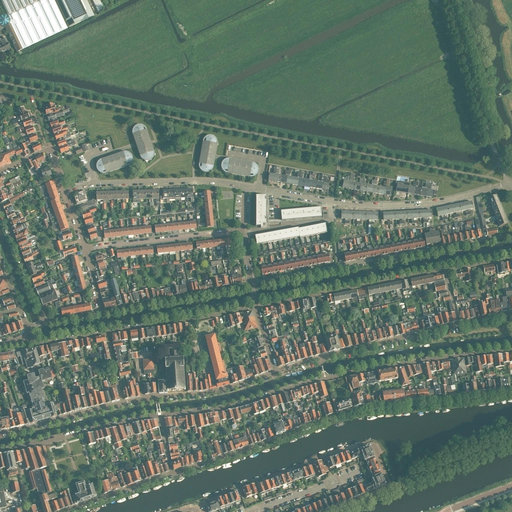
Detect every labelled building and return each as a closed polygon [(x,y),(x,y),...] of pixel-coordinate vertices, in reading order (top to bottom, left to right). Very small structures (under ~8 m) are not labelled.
[(0,15),(0,24),(4,26),(16,52),(67,28),(67,27),(68,26),(68,27),(80,21),(70,0),(59,0),(56,1),(57,2),(55,3),(55,2),(48,5),(46,2),(31,9),(30,5),(8,15),(3,14),(0,15)] [(90,3),(95,13),(100,11),(95,0),(90,3)] [(0,53),(10,48),(7,42),(7,41),(5,36),(0,38),(0,53)] [(45,107),(43,107),(44,110),(45,110),(46,114),(51,112),(51,113),(58,111),(58,108),(54,109),(52,103),(46,105),(47,107),(45,107)] [(17,118),(11,120),(13,124),(17,123),(17,122),(22,121),(22,119),(29,116),(28,114),(28,113),(28,112),(27,112),(27,111),(24,112),(22,106),(17,108),(19,114),(17,114),(16,116),(17,118)] [(51,113),(46,115),(48,120),(56,118),(55,115),(56,115),(56,116),(61,114),(63,114),(62,110),(60,111),(58,111),(51,113)] [(22,121),(20,121),(22,125),(23,124),(24,127),(32,124),(31,121),(31,120),(31,119),(30,119),(29,118),(22,121)] [(56,119),(48,121),(49,125),(50,125),(51,127),(58,124),(59,125),(61,124),(64,123),(63,120),(57,122),(56,119)] [(52,128),(51,129),(52,130),(53,133),(63,130),(63,131),(65,130),(70,128),(69,125),(62,128),(61,124),(59,125),(51,128),(52,128)] [(32,125),(24,128),(25,131),(26,134),(26,133),(27,134),(34,131),(34,130),(34,128),(33,128),(32,125)] [(132,130),(132,131),(132,132),(132,134),(133,133),(136,141),(137,145),(141,155),(139,155),(140,156),(141,157),(141,158),(142,159),(143,159),(144,160),(146,160),(147,160),(148,159),(149,159),(150,158),(151,158),(151,157),(152,156),(152,155),(152,153),(152,152),(152,151),(149,143),(149,141),(145,130),(143,131),(142,127),(143,127),(142,126),(141,125),(140,125),(139,125),(137,125),(136,125),(135,126),(134,126),(133,127),(133,128),(132,129),(132,130)] [(61,131),(54,134),(56,139),(63,137),(63,138),(64,138),(70,135),(69,132),(67,133),(65,130),(63,131),(61,131)] [(35,133),(27,136),(30,142),(37,139),(35,133)] [(203,142),(200,162),(201,163),(201,166),(200,167),(200,168),(201,169),(202,170),(203,170),(204,171),(205,171),(206,171),(207,171),(208,171),(209,170),(210,170),(211,169),(212,168),(212,167),(213,166),(211,166),(213,159),(214,153),(215,143),(217,143),(217,142),(217,141),(216,140),(216,139),(215,138),(215,137),(214,137),(213,136),(212,136),(211,135),(210,135),(208,136),(207,136),(206,136),(206,137),(205,138),(206,139),(205,142),(203,142)] [(63,138),(56,141),(58,146),(64,144),(64,145),(66,144),(74,141),(73,140),(72,139),(68,141),(66,142),(64,139),(64,138),(63,138)] [(64,145),(59,147),(60,153),(65,151),(65,152),(66,152),(68,152),(68,151),(68,150),(67,147),(74,144),(75,143),(74,141),(66,144),(64,145)] [(24,143),(19,145),(20,146),(22,151),(24,156),(28,155),(27,154),(29,153),(27,148),(26,145),(24,143)] [(30,144),(26,145),(27,148),(31,146),(34,151),(41,148),(38,143),(33,145),(31,143),(30,144)] [(14,148),(13,148),(15,153),(16,154),(22,151),(20,146),(17,147),(14,148)] [(0,154),(0,167),(11,162),(10,162),(8,157),(15,153),(13,148),(13,149),(9,151),(0,154)] [(96,164),(96,166),(96,167),(97,168),(97,169),(98,170),(99,170),(100,171),(101,171),(102,172),(102,171),(106,169),(106,171),(126,164),(125,163),(129,161),(129,162),(130,161),(131,160),(131,159),(131,158),(131,157),(131,156),(131,155),(130,154),(129,153),(129,152),(128,152),(127,151),(126,151),(124,151),(123,151),(122,151),(123,153),(101,160),(101,159),(100,159),(99,160),(98,161),(97,161),(97,162),(96,163),(96,164)] [(36,160),(31,162),(34,167),(34,168),(35,169),(40,167),(37,163),(44,159),(42,154),(35,157),(36,160)] [(221,164),(221,165),(221,166),(222,167),(222,168),(223,169),(224,170),(224,169),(228,170),(228,171),(248,175),(248,173),(252,174),(253,175),(254,174),(255,174),(256,173),(256,172),(257,171),(257,170),(257,169),(257,167),(257,166),(256,165),(256,164),(255,163),(254,163),(253,162),(252,162),(251,163),(229,159),(229,158),(228,158),(227,158),(226,158),(225,159),(224,160),(223,160),(222,161),(222,162),(221,164)] [(30,159),(26,161),(29,168),(32,168),(33,170),(33,171),(34,173),(36,172),(36,171),(35,169),(34,168),(34,167),(31,162),(30,159)] [(269,172),(267,180),(273,181),(276,168),(276,166),(273,165),(273,168),(272,171),(272,173),(269,172)] [(40,167),(35,169),(36,171),(36,172),(37,173),(40,172),(40,173),(41,172),(43,177),(51,174),(48,167),(42,170),(40,167)] [(281,174),(279,182),(285,183),(288,170),(285,170),(284,175),(281,174)] [(293,177),(291,184),(297,185),(299,173),(297,172),(296,177),(293,177)] [(317,181),(315,188),(321,189),(324,173),(321,173),(321,176),(320,181),(317,181)] [(305,179),(303,186),(309,187),(311,175),(309,174),(308,179),(305,179)] [(9,181),(5,183),(6,186),(10,184),(11,184),(19,180),(17,176),(14,177),(8,180),(9,181)] [(341,179),(339,184),(342,186),(342,187),(348,188),(350,177),(347,176),(346,180),(341,179)] [(355,182),(354,189),(360,190),(362,177),(359,177),(358,182),(355,182)] [(385,187),(384,194),(390,195),(390,192),(392,192),(393,186),(391,186),(388,185),(388,182),(389,179),(386,178),(386,182),(385,185),(385,187)] [(52,181),(45,183),(47,189),(55,186),(53,180),(52,181)] [(420,187),(419,195),(425,196),(427,183),(425,183),(424,186),(421,186),(420,187)] [(55,186),(47,189),(49,195),(57,192),(55,186)] [(162,193),(159,193),(160,200),(163,200),(163,198),(166,198),(166,202),(169,202),(169,198),(168,198),(168,190),(162,190),(162,193)] [(7,193),(0,195),(0,198),(1,201),(8,198),(13,196),(10,191),(7,193)] [(13,196),(8,198),(10,202),(24,195),(23,194),(22,191),(20,192),(13,196)] [(57,192),(49,195),(51,201),(59,198),(57,192)] [(82,193),(75,195),(78,202),(81,201),(83,205),(80,206),(81,209),(82,208),(87,206),(85,201),(82,193)] [(491,193),(486,195),(487,198),(488,197),(490,203),(498,200),(496,194),(492,196),(491,193)] [(261,195),(256,195),(256,225),(260,225),(260,227),(265,227),(265,224),(266,224),(266,195),(261,195)] [(51,201),(50,201),(52,207),(60,204),(58,198),(59,198),(51,201)] [(490,203),(488,204),(489,206),(491,205),(492,209),(500,205),(498,200),(490,203)] [(466,201),(436,207),(439,219),(445,217),(448,217),(459,214),(462,214),(468,212),(468,210),(466,201)] [(10,202),(3,205),(6,213),(8,212),(13,210),(10,202)] [(60,204),(52,207),(54,213),(62,210),(60,204)] [(500,205),(492,209),(494,214),(502,211),(500,205)] [(320,206),(281,210),(281,220),(321,216),(320,206)] [(89,210),(81,213),(83,218),(91,216),(90,212),(95,210),(95,207),(88,209),(89,210)] [(430,207),(399,210),(400,220),(400,222),(407,222),(410,221),(421,220),(424,220),(431,220),(430,207)] [(62,210),(54,213),(56,218),(64,215),(62,210)] [(342,220),(342,222),(349,222),(351,222),(363,223),(366,223),(373,223),(373,220),(373,211),(343,210),(342,220)] [(13,211),(6,214),(8,219),(9,218),(10,220),(17,216),(16,215),(16,214),(15,215),(13,211)] [(502,211),(494,214),(497,220),(505,217),(502,211)] [(64,215),(56,218),(59,224),(66,221),(64,215)] [(91,216),(83,218),(85,224),(92,221),(91,216)] [(8,220),(11,227),(16,225),(15,222),(19,221),(20,223),(25,221),(24,217),(19,219),(17,217),(8,220)] [(505,217),(497,220),(499,225),(507,222),(505,217)] [(66,221),(59,224),(61,230),(68,227),(66,221)] [(11,228),(14,234),(26,228),(27,228),(25,222),(19,225),(11,228)] [(482,225),(481,225),(482,231),(486,230),(487,235),(497,233),(496,227),(486,229),(485,224),(482,225)] [(88,227),(86,227),(88,233),(95,231),(93,225),(88,227)] [(457,226),(455,227),(457,241),(463,240),(461,232),(458,233),(457,226)] [(428,232),(424,233),(426,244),(439,241),(440,241),(439,237),(438,237),(437,230),(432,231),(432,229),(434,229),(434,227),(429,228),(426,228),(426,230),(428,230),(428,232)] [(26,228),(14,234),(16,239),(23,236),(29,233),(27,231),(26,228)] [(445,228),(442,228),(445,243),(451,242),(449,235),(448,231),(445,231),(445,228)] [(59,235),(58,235),(59,240),(59,241),(60,241),(72,237),(70,231),(69,231),(67,232),(61,234),(59,235)] [(95,231),(88,233),(90,239),(97,237),(95,231)] [(26,238),(17,243),(19,246),(20,250),(28,247),(30,246),(32,245),(37,243),(35,236),(26,240),(26,238)] [(59,240),(54,242),(55,245),(57,251),(63,249),(60,241),(59,241),(59,240)] [(28,247),(20,250),(23,256),(31,253),(35,251),(35,252),(35,251),(35,249),(32,250),(30,246),(28,247)] [(74,246),(62,250),(64,256),(68,255),(68,254),(76,251),(74,246)] [(31,253),(23,256),(23,257),(25,262),(29,260),(33,259),(31,256),(40,252),(39,249),(35,251),(35,252),(35,251),(31,253)] [(29,260),(25,262),(26,264),(28,270),(40,265),(41,264),(44,263),(43,262),(41,263),(41,262),(33,265),(32,261),(30,262),(29,260)] [(498,263),(495,263),(495,264),(497,273),(499,273),(504,272),(503,262),(498,263)] [(488,264),(483,265),(484,273),(489,272),(490,271),(491,274),(494,273),(493,264),(493,263),(489,264),(488,264)] [(40,265),(28,270),(30,276),(36,273),(35,270),(41,267),(40,265)] [(95,272),(93,272),(96,281),(103,279),(101,276),(103,275),(102,272),(106,271),(106,268),(101,269),(101,270),(95,272)] [(460,271),(455,272),(456,277),(459,277),(459,278),(461,278),(461,277),(465,276),(466,281),(472,280),(470,268),(464,268),(464,269),(459,269),(460,271)] [(40,272),(31,276),(33,282),(42,279),(41,275),(45,274),(43,271),(40,272)] [(442,272),(432,274),(433,281),(434,285),(444,283),(442,272)] [(226,273),(218,274),(220,286),(222,286),(229,285),(227,278),(226,273)] [(218,274),(211,275),(214,287),(219,286),(220,286),(218,274)] [(0,278),(0,295),(9,292),(6,284),(4,277),(3,277),(0,278)] [(115,278),(109,280),(109,281),(111,286),(111,288),(114,297),(116,305),(122,304),(120,295),(119,290),(115,278)] [(407,279),(401,281),(403,291),(408,290),(409,291),(412,291),(411,286),(410,278),(407,279)] [(42,279),(33,282),(35,288),(50,282),(51,282),(51,281),(50,281),(49,279),(44,282),(42,279)] [(181,284),(178,285),(178,286),(180,294),(187,292),(185,284),(184,279),(182,279),(181,280),(181,281),(181,282),(181,284)] [(191,283),(188,283),(190,291),(193,290),(193,291),(198,290),(196,279),(190,280),(191,283)] [(211,279),(203,281),(204,284),(205,284),(206,289),(214,287),(212,281),(211,279)] [(105,280),(97,282),(98,288),(103,286),(103,287),(107,286),(106,283),(105,280)] [(50,282),(35,288),(36,291),(38,295),(53,289),(51,285),(56,283),(56,281),(51,283),(50,282)] [(203,281),(197,282),(199,290),(206,289),(205,284),(204,284),(203,281)] [(174,282),(171,283),(172,286),(172,290),(173,295),(180,294),(178,286),(178,285),(174,286),(174,282)] [(132,289),(131,289),(132,293),(134,302),(139,301),(137,291),(136,289),(135,283),(132,284),(131,284),(132,289)] [(434,285),(435,291),(445,288),(444,283),(434,285)] [(129,284),(124,285),(125,291),(129,303),(134,302),(131,293),(130,290),(129,284)] [(169,287),(164,288),(165,296),(172,295),(171,290),(172,290),(172,286),(169,287)] [(365,287),(356,289),(358,299),(367,297),(365,287)] [(53,289),(38,295),(42,305),(57,298),(54,289),(53,289)] [(122,289),(119,290),(120,295),(122,304),(129,303),(125,291),(123,292),(122,289)] [(142,290),(137,291),(139,301),(145,300),(142,290)] [(103,294),(101,295),(102,300),(104,307),(110,306),(108,298),(108,296),(104,297),(103,294)] [(331,294),(326,295),(329,306),(331,305),(332,310),(336,309),(335,305),(334,305),(331,294)] [(2,300),(1,300),(3,305),(4,304),(4,305),(11,302),(11,303),(13,303),(13,302),(11,296),(2,299),(2,300)] [(506,296),(499,297),(499,298),(499,302),(500,311),(508,310),(507,301),(506,296)] [(108,298),(110,306),(116,305),(114,297),(108,298)] [(314,297),(308,299),(310,308),(316,306),(316,308),(318,319),(322,318),(317,298),(315,299),(314,297)] [(308,299),(300,300),(302,309),(310,308),(308,299)] [(447,313),(449,322),(456,321),(453,311),(451,303),(450,299),(448,299),(450,310),(451,312),(447,313)] [(484,301),(478,302),(481,315),(487,314),(484,301)] [(293,302),(283,304),(285,312),(292,310),(292,312),(295,311),(294,310),(293,302)] [(283,304),(277,305),(278,314),(279,314),(279,317),(285,316),(284,313),(283,304)] [(275,305),(268,307),(270,314),(271,319),(271,318),(272,320),(275,319),(275,318),(278,317),(275,305)] [(440,307),(436,308),(437,312),(438,312),(438,313),(437,313),(440,324),(444,323),(441,310),(440,308),(440,307)] [(446,308),(441,310),(444,323),(449,322),(447,313),(447,312),(446,308)] [(252,310),(239,313),(242,322),(241,322),(244,330),(257,327),(252,310)] [(429,312),(423,314),(424,318),(424,320),(426,328),(433,326),(431,317),(430,314),(429,312)] [(239,313),(233,314),(236,324),(241,322),(242,322),(239,313)] [(433,313),(430,314),(431,317),(433,326),(439,324),(436,315),(437,315),(436,314),(434,315),(433,313)] [(226,315),(223,316),(225,323),(226,323),(227,327),(229,327),(235,325),(232,314),(226,315)] [(416,319),(409,321),(411,331),(419,329),(417,322),(416,319)] [(363,320),(360,321),(361,327),(362,327),(362,329),(363,329),(363,330),(365,342),(370,341),(367,328),(365,328),(363,320)] [(21,321),(15,322),(17,331),(23,329),(21,321)] [(402,324),(397,325),(398,325),(400,334),(405,333),(405,332),(406,332),(411,331),(409,321),(402,323),(403,324),(402,324)] [(15,322),(9,324),(11,332),(17,331),(15,322)] [(387,322),(383,323),(384,327),(387,337),(393,335),(391,326),(388,327),(387,322)] [(3,328),(0,329),(2,335),(5,334),(11,332),(9,324),(2,326),(3,328)] [(369,328),(367,328),(370,341),(376,339),(374,330),(370,331),(369,328)] [(137,330),(129,331),(130,337),(131,339),(138,338),(137,330)] [(352,330),(350,331),(351,335),(353,345),(358,344),(356,335),(356,333),(353,334),(352,330)] [(345,331),(342,332),(343,337),(346,347),(351,345),(349,335),(346,336),(345,331)] [(116,332),(111,333),(114,347),(120,346),(121,349),(120,349),(121,351),(126,350),(125,345),(122,345),(120,332),(116,333),(116,332)] [(319,332),(316,333),(318,345),(319,345),(321,353),(327,352),(325,343),(322,344),(319,332)] [(325,332),(323,333),(324,338),(328,351),(340,348),(338,339),(337,336),(337,335),(336,334),(335,334),(326,337),(325,332)] [(217,333),(205,336),(214,373),(216,380),(216,381),(215,382),(217,387),(229,384),(229,383),(227,377),(228,376),(227,374),(226,369),(217,333)] [(259,335),(250,338),(251,341),(252,343),(255,342),(257,347),(263,345),(259,335)] [(311,337),(309,337),(309,340),(310,342),(314,355),(320,353),(317,343),(315,336),(311,337)] [(77,339),(71,340),(71,341),(72,345),(73,348),(79,347),(77,340),(77,339)] [(284,340),(279,342),(280,347),(279,347),(282,356),(285,363),(290,362),(288,351),(286,347),(284,340)] [(295,340),(291,341),(293,348),(296,360),(301,359),(301,358),(298,347),(297,344),(296,344),(295,340)] [(65,342),(58,343),(60,356),(61,357),(69,355),(67,346),(70,345),(71,351),(74,351),(73,348),(72,345),(71,341),(65,342)] [(99,349),(98,349),(98,350),(102,349),(107,348),(105,341),(101,342),(101,346),(98,347),(99,349)] [(304,342),(297,344),(298,347),(301,358),(308,357),(304,343),(304,342)] [(306,343),(304,343),(308,357),(314,355),(310,342),(306,343)] [(58,343),(49,345),(50,351),(54,351),(56,350),(56,351),(57,353),(58,357),(60,356),(58,343)] [(43,345),(36,347),(39,355),(40,361),(41,360),(43,360),(42,358),(46,357),(45,354),(43,345)] [(49,345),(43,345),(45,354),(47,354),(48,359),(52,358),(50,351),(49,345)] [(18,351),(16,352),(17,357),(19,356),(22,364),(25,363),(27,368),(34,366),(34,365),(40,363),(35,347),(22,351),(22,350),(18,351)] [(169,358),(164,358),(165,368),(165,372),(166,379),(166,380),(166,390),(167,390),(168,390),(175,389),(177,389),(184,389),(185,389),(184,366),(183,362),(183,357),(178,357),(178,348),(173,348),(171,348),(168,349),(169,358)] [(13,351),(7,352),(8,360),(13,359),(14,363),(15,362),(16,365),(18,364),(16,359),(13,351)] [(277,351),(274,352),(276,358),(278,366),(285,363),(282,356),(280,357),(279,354),(278,354),(277,351)] [(502,353),(493,354),(494,366),(503,365),(503,362),(502,353)] [(119,354),(115,355),(117,363),(122,362),(123,363),(128,362),(128,360),(124,361),(124,360),(123,360),(123,356),(120,356),(119,354)] [(253,365),(250,366),(254,375),(259,373),(260,373),(254,359),(253,356),(250,357),(253,365)] [(479,356),(473,356),(476,371),(482,370),(479,356)] [(260,357),(254,359),(260,373),(265,371),(261,360),(260,357)] [(464,357),(450,359),(452,374),(456,373),(456,374),(466,373),(465,365),(464,357)] [(261,360),(265,371),(271,369),(267,358),(261,360)] [(153,359),(142,359),(143,369),(144,369),(144,373),(146,373),(148,373),(150,373),(156,372),(155,359),(153,359)] [(448,359),(442,360),(443,369),(443,371),(443,372),(446,372),(445,368),(450,368),(448,359)] [(435,361),(428,362),(430,371),(436,370),(437,370),(435,361)] [(122,362),(117,363),(119,371),(122,371),(122,370),(121,368),(124,368),(123,366),(129,365),(128,362),(123,363),(122,362)] [(428,362),(422,363),(424,374),(425,380),(432,379),(431,377),(430,371),(428,362)] [(422,363),(410,365),(413,375),(422,372),(422,375),(424,374),(422,363)] [(242,365),(234,368),(235,372),(238,381),(246,378),(244,369),(242,365)] [(410,365),(404,366),(407,377),(413,375),(410,365)] [(25,405),(19,407),(24,424),(30,423),(31,423),(35,422),(36,422),(36,421),(57,415),(56,414),(55,411),(56,410),(54,404),(53,404),(53,403),(52,401),(47,403),(48,404),(45,405),(46,406),(45,407),(42,399),(44,398),(41,388),(44,387),(43,383),(42,383),(42,380),(52,377),(51,377),(49,370),(49,369),(48,366),(45,367),(46,370),(44,371),(43,369),(38,370),(40,376),(35,377),(34,373),(26,375),(28,380),(23,381),(26,393),(29,393),(32,402),(33,402),(34,405),(31,406),(31,407),(27,409),(26,407),(25,405)] [(403,366),(396,367),(397,372),(401,386),(409,383),(408,380),(403,367),(403,366)] [(234,368),(227,370),(228,374),(229,374),(230,375),(232,382),(232,383),(238,381),(235,372),(234,368)] [(247,368),(244,369),(246,378),(253,376),(250,368),(248,369),(247,368)] [(366,384),(378,382),(376,376),(375,371),(364,373),(365,378),(366,384)] [(362,373),(357,374),(359,386),(363,386),(366,385),(366,384),(365,378),(364,378),(362,373)] [(357,374),(350,376),(351,381),(353,388),(357,387),(358,390),(360,390),(359,386),(357,374)] [(502,379),(496,379),(497,388),(503,387),(503,386),(508,386),(508,385),(507,376),(502,377),(502,379)] [(134,378),(132,379),(135,396),(140,395),(138,385),(137,383),(135,383),(134,378)] [(442,385),(439,385),(441,394),(448,394),(445,378),(441,379),(442,385)] [(109,379),(106,380),(107,386),(108,388),(111,401),(113,401),(119,399),(116,388),(115,384),(111,385),(109,379)] [(131,380),(126,381),(127,382),(130,397),(135,396),(132,379),(131,379),(131,380)] [(434,379),(432,379),(433,383),(433,386),(435,394),(440,394),(438,385),(437,385),(436,382),(436,379),(434,379)] [(106,380),(103,381),(106,393),(104,393),(106,402),(111,401),(108,388),(107,386),(106,380)] [(166,380),(158,380),(159,392),(167,392),(167,390),(166,390),(166,380)] [(323,381),(316,383),(319,395),(320,397),(327,395),(323,381)] [(88,394),(84,395),(85,397),(87,407),(88,407),(94,406),(94,405),(90,389),(90,387),(89,382),(86,383),(87,386),(86,386),(87,393),(88,393),(88,394)] [(71,397),(74,411),(82,409),(78,395),(76,388),(76,385),(75,383),(71,385),(72,390),(71,390),(72,393),(74,392),(74,394),(76,393),(76,396),(71,397)] [(363,386),(359,386),(360,390),(363,404),(371,403),(369,396),(368,393),(364,394),(363,390),(364,389),(363,386)] [(76,388),(78,395),(82,409),(87,407),(85,397),(82,397),(81,395),(84,394),(83,387),(82,387),(76,388)] [(299,388),(292,390),(294,397),(295,396),(295,398),(301,397),(301,396),(299,388)] [(63,391),(61,391),(64,401),(65,401),(65,403),(64,403),(67,412),(67,413),(74,411),(71,397),(69,389),(63,391)] [(97,396),(96,390),(93,391),(92,389),(90,389),(94,405),(99,404),(97,396)] [(403,389),(396,389),(397,395),(399,394),(399,399),(405,399),(403,389)] [(98,390),(96,390),(97,396),(99,404),(105,403),(103,395),(103,392),(99,393),(98,390)] [(292,390),(287,391),(290,402),(293,401),(294,404),(296,403),(295,398),(294,397),(292,390)] [(353,391),(350,392),(351,399),(353,406),(363,404),(360,390),(358,390),(353,391)] [(381,391),(373,392),(374,395),(377,394),(378,396),(375,396),(377,402),(383,401),(381,391)] [(286,392),(281,393),(285,404),(286,403),(288,409),(291,407),(290,402),(286,392)] [(280,394),(275,395),(278,404),(280,403),(283,411),(285,410),(283,402),(280,394)] [(274,395),(269,397),(272,408),(273,410),(274,414),(279,412),(278,406),(274,395)] [(268,398),(262,400),(265,408),(271,406),(268,398)] [(332,399),(335,411),(336,411),(338,411),(351,406),(353,406),(351,399),(349,400),(349,399),(336,403),(335,398),(332,399)] [(262,400),(256,402),(259,412),(265,410),(265,408),(262,400)] [(64,401),(59,402),(63,414),(67,412),(64,403),(65,403),(65,401),(64,401)] [(329,401),(321,404),(325,415),(332,413),(329,401)] [(59,402),(54,404),(56,410),(58,415),(63,414),(59,402)] [(255,402),(250,404),(253,414),(258,413),(255,402)] [(243,406),(242,406),(244,413),(249,412),(250,417),(253,416),(253,414),(250,404),(243,406)] [(14,409),(12,410),(16,426),(17,426),(24,424),(19,407),(14,408),(14,409)] [(238,407),(232,409),(236,424),(237,424),(239,423),(238,423),(237,419),(241,418),(238,407)] [(12,409),(7,410),(8,416),(10,428),(16,426),(12,410),(12,409)] [(225,410),(224,411),(226,416),(227,415),(228,419),(231,418),(232,424),(231,424),(231,425),(231,428),(232,429),(234,428),(235,427),(236,427),(236,426),(239,425),(239,423),(237,424),(236,424),(232,409),(230,409),(225,410)] [(296,411),(292,413),(293,416),(297,415),(298,418),(296,419),(298,426),(302,424),(299,412),(299,411),(298,410),(296,410),(296,411)] [(299,411),(299,412),(302,424),(307,422),(305,411),(301,412),(301,411),(299,411)] [(217,412),(207,413),(209,424),(220,422),(218,416),(217,412)] [(291,413),(289,414),(290,417),(290,419),(293,428),(297,426),(294,418),(294,416),(292,417),(292,416),(291,413)] [(202,414),(194,415),(197,428),(205,426),(205,425),(204,425),(202,414)] [(285,421),(282,422),(285,430),(287,430),(293,428),(290,419),(290,417),(289,414),(287,414),(284,415),(285,419),(284,420),(285,421)] [(177,417),(176,417),(177,421),(178,425),(183,425),(184,429),(189,429),(189,427),(188,415),(182,416),(177,416),(177,417)] [(193,415),(188,415),(189,427),(192,426),(193,433),(194,433),(197,432),(197,429),(196,424),(195,424),(193,415)] [(2,416),(0,416),(0,429),(0,430),(10,428),(8,416),(2,417),(2,416)] [(170,417),(164,418),(165,426),(167,426),(173,425),(171,417),(170,417)] [(150,419),(144,420),(147,431),(150,430),(150,433),(149,433),(151,440),(154,439),(152,428),(150,419)] [(156,419),(150,419),(152,428),(158,427),(156,419)] [(272,424),(270,425),(273,432),(275,431),(276,434),(285,431),(285,430),(282,422),(281,420),(272,424)] [(139,421),(131,423),(135,434),(136,439),(139,438),(137,433),(142,432),(139,421)] [(127,424),(122,425),(126,436),(131,435),(134,434),(135,434),(131,423),(127,424)] [(116,426),(115,426),(120,440),(126,439),(127,438),(126,436),(122,425),(116,426)] [(167,428),(166,428),(168,437),(173,436),(174,436),(174,433),(173,425),(167,426),(167,428)] [(258,425),(256,425),(258,430),(259,432),(261,440),(266,438),(263,428),(260,429),(259,425),(258,425)] [(115,426),(108,428),(112,439),(115,449),(116,452),(119,452),(118,449),(117,448),(122,446),(122,445),(120,440),(115,426)] [(268,429),(264,430),(267,437),(273,435),(270,427),(270,428),(270,426),(267,427),(268,429)] [(108,428),(102,429),(104,437),(105,437),(106,441),(112,439),(108,428)] [(247,428),(245,429),(245,430),(245,431),(249,444),(253,443),(250,434),(249,435),(247,428)] [(92,432),(85,433),(88,444),(95,442),(92,432)] [(237,432),(235,433),(236,435),(240,447),(244,446),(241,437),(239,438),(238,434),(237,432)] [(210,453),(209,454),(210,457),(212,457),(213,457),(215,456),(221,454),(218,445),(217,440),(213,441),(212,439),(209,440),(210,444),(213,444),(214,449),(210,451),(211,452),(210,453)] [(232,440),(226,442),(228,451),(234,449),(232,440)] [(220,445),(218,445),(221,454),(223,453),(228,451),(226,442),(222,444),(220,444),(220,445)] [(171,444),(168,444),(170,451),(170,455),(178,454),(178,456),(182,455),(183,455),(182,452),(180,452),(179,453),(178,450),(177,449),(176,443),(173,443),(171,444)] [(40,446),(38,447),(44,467),(45,467),(51,465),(50,463),(45,445),(40,446)] [(368,445),(354,450),(356,456),(357,456),(358,457),(360,455),(362,454),(364,460),(365,459),(374,455),(370,446),(369,446),(368,446),(368,445)] [(32,448),(31,448),(43,494),(46,494),(47,494),(46,492),(51,491),(45,467),(44,467),(38,447),(32,448)] [(31,448),(25,449),(34,479),(36,489),(38,496),(43,494),(31,448)] [(200,448),(193,449),(193,452),(195,462),(202,460),(201,450),(200,448)] [(25,449),(19,451),(22,461),(24,470),(28,468),(29,471),(27,472),(32,490),(36,489),(34,479),(25,449)] [(19,450),(13,452),(16,462),(22,461),(19,451),(19,450)] [(347,451),(343,452),(346,461),(351,459),(348,453),(349,453),(348,451),(347,451)] [(13,452),(2,454),(6,468),(6,471),(8,476),(18,474),(17,469),(16,462),(13,452)] [(343,452),(337,454),(341,463),(346,461),(343,452)] [(337,454),(332,456),(335,465),(341,463),(337,454)] [(374,455),(365,459),(367,465),(376,461),(374,455)] [(326,458),(329,467),(335,465),(332,456),(326,458)] [(161,458),(159,458),(159,459),(160,459),(161,459),(165,472),(168,470),(167,463),(164,463),(163,460),(166,459),(165,457),(161,458)] [(321,459),(317,461),(322,475),(326,473),(325,471),(328,470),(326,465),(323,466),(321,459)] [(177,461),(172,462),(173,469),(181,466),(179,460),(177,461)] [(144,463),(149,477),(155,475),(152,465),(151,462),(150,461),(144,463)] [(153,462),(151,462),(152,465),(155,475),(160,473),(157,464),(156,461),(153,462)] [(314,465),(311,466),(314,473),(316,472),(318,476),(322,475),(317,461),(313,462),(314,465)] [(367,465),(366,465),(369,471),(370,470),(378,467),(376,461),(367,465)] [(142,463),(139,464),(144,479),(149,477),(144,463),(144,462),(142,463)] [(123,464),(121,465),(124,475),(127,484),(133,483),(133,482),(129,471),(126,472),(124,467),(123,464)] [(311,465),(305,467),(309,477),(315,475),(314,473),(311,466),(311,464),(311,465)] [(133,469),(129,471),(133,482),(141,480),(138,470),(136,466),(132,467),(133,469)] [(305,467),(300,468),(303,477),(304,478),(309,477),(305,467)] [(378,467),(370,470),(372,476),(381,472),(378,467)] [(300,468),(289,472),(292,481),(294,480),(301,477),(303,477),(300,468)] [(121,469),(116,471),(117,474),(122,486),(126,485),(122,472),(121,469)] [(113,471),(106,474),(108,479),(112,490),(120,487),(117,480),(116,476),(114,476),(113,471)] [(289,472),(284,474),(287,483),(287,485),(293,483),(292,481),(289,472)] [(369,484),(368,484),(370,490),(384,484),(383,483),(384,482),(385,482),(381,472),(372,476),(371,476),(373,482),(372,482),(368,482),(369,484)] [(284,474),(278,476),(281,485),(282,487),(288,485),(287,485),(287,483),(284,474)] [(278,476),(273,478),(276,487),(281,485),(278,476)] [(273,478),(268,480),(272,490),(277,488),(276,487),(273,478)] [(108,479),(100,482),(103,493),(112,490),(108,479)] [(268,480),(262,482),(266,492),(272,490),(268,480)] [(10,483),(12,493),(20,491),(18,481),(10,483)] [(75,494),(72,495),(75,503),(77,502),(77,503),(86,499),(96,496),(96,495),(92,483),(93,483),(92,483),(85,485),(84,481),(80,482),(75,483),(79,493),(74,494),(75,494)] [(257,484),(256,484),(260,494),(266,492),(262,482),(257,484)] [(254,483),(242,487),(245,497),(257,493),(254,483)] [(361,483),(356,486),(359,494),(365,492),(362,486),(361,483)] [(356,486),(350,488),(354,497),(359,494),(356,486)] [(69,488),(65,489),(65,490),(70,505),(74,504),(71,495),(69,488)] [(350,488),(344,490),(348,499),(354,497),(350,488)] [(62,498),(57,500),(60,509),(70,505),(65,490),(59,492),(60,494),(62,494),(63,496),(62,498)] [(237,491),(232,492),(233,497),(235,501),(235,503),(241,501),(238,495),(237,490),(237,491)] [(232,492),(226,494),(228,498),(230,503),(235,501),(233,497),(232,492)] [(343,492),(337,495),(340,502),(346,500),(343,492)] [(46,494),(39,496),(42,507),(43,511),(50,511),(47,501),(49,500),(47,496),(47,494),(46,494)] [(226,494),(221,496),(223,500),(225,506),(230,505),(230,503),(228,498),(226,494)] [(332,497),(335,504),(340,502),(337,495),(332,497)] [(218,497),(216,498),(217,500),(220,508),(225,506),(223,500),(221,496),(218,497)] [(331,496),(325,498),(329,507),(335,504),(332,497),(331,496)] [(325,498),(320,500),(324,509),(329,507),(325,498)] [(57,500),(50,502),(54,511),(60,509),(57,500)] [(217,500),(206,504),(208,511),(209,511),(210,511),(218,509),(220,508),(217,500)] [(320,500),(315,502),(319,511),(324,509),(320,500)] [(309,502),(304,505),(304,507),(306,511),(313,511),(310,504),(309,502)] [(315,502),(310,504),(313,511),(316,511),(319,511),(315,502)]
